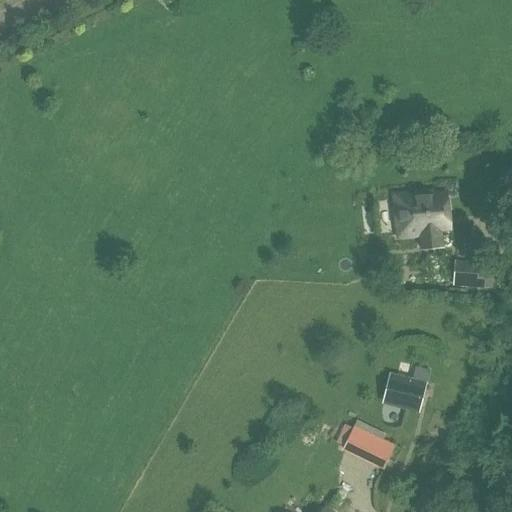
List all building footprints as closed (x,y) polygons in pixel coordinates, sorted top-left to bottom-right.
[(432,195),(432,191),(394,195),(399,237),(421,235),(423,248),(442,246),(441,230),(450,229),(446,193),(432,195)] [(472,263),(470,286),(491,287),(493,265),(472,263)] [(419,411),(426,384),(391,375),(384,401),(419,411)] [(343,450),(384,469),(396,445),(354,425),(343,450)] [(425,456),(420,463),(430,469),(434,462),(425,456)]
